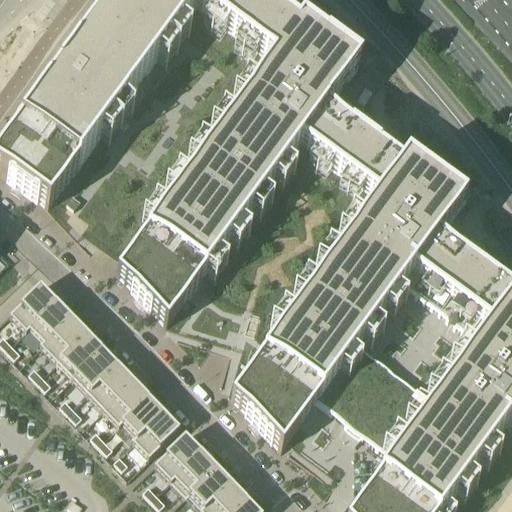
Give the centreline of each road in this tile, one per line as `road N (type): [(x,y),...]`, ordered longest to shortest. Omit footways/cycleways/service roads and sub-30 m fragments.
road 1 (residential): [(0,219),(140,351),(288,511)]
road 2 (primary): [(419,0),(511,108)]
